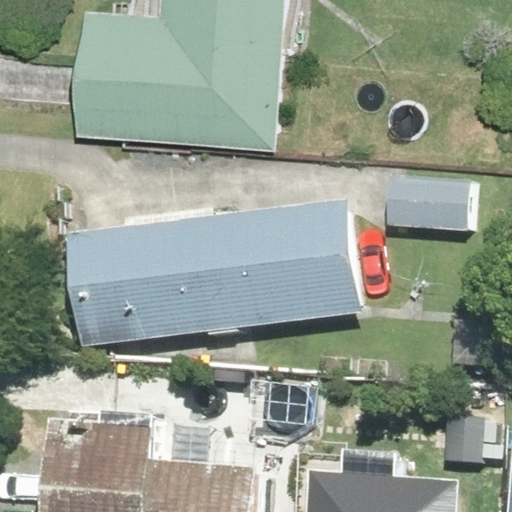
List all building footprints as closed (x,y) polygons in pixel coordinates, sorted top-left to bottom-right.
[(299,141),(310,0),(183,0),(183,4),(126,0),(111,0),(102,126),(299,141)] [(479,185),(395,180),(392,234),(476,240),(479,185)] [(84,230),(98,343),(383,307),(368,194),(84,230)] [(77,410),(69,511),(277,511),(282,460),(178,452),(181,419),(77,410)] [(317,458),(312,511),(475,511),(479,472),(317,458)]
